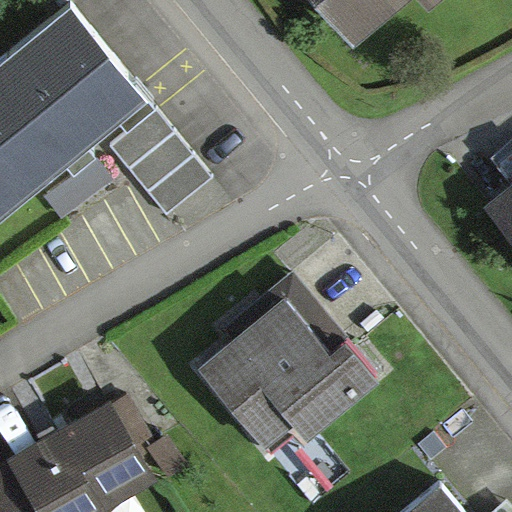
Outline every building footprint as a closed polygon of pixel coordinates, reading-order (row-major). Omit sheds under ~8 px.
[(81,0),(52,0),(0,44),(0,195),(72,136),(144,75),(81,0)] [(329,0),(351,26),(383,0),(329,0)] [(157,108),(112,144),(165,210),(210,174),(157,108)] [(67,212),(114,178),(98,156),(51,191),(67,212)] [(511,180),(488,200),(511,230),(511,180)] [(261,307),(196,363),(263,439),(293,413),(311,432),(381,370),(347,331),(334,342),(284,286),(261,307)] [(117,399),(113,391),(49,429),(0,457),(0,511),(114,511),(109,503),(160,473),(138,435),(150,427),(129,392),(117,399)] [(471,511),(438,474),(394,511),(471,511)]
